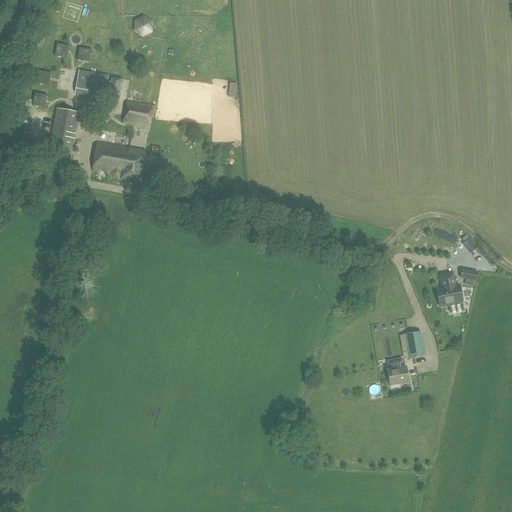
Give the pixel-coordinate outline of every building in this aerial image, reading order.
[(108,76),(78,71),(74,93),(105,99),(108,76)] [(111,78),(110,78),(107,98),(117,100),(121,79),(120,79),(121,74),(112,72),(111,78)] [(126,102),(122,124),(148,129),(152,107),(126,102)] [(48,156),(69,161),(78,113),(56,109),(48,156)] [(120,176),(121,175),(120,178),(139,181),(144,151),(96,143),(92,171),(111,174),(111,175),(112,176),(112,177),(113,177),(113,178),(114,178),(115,178),(116,178),(117,178),(118,178),(119,177),(120,177),(120,176)] [(462,270),(460,279),(476,281),(478,272),(462,270)] [(443,285),(437,286),(440,305),(442,305),(443,307),(449,306),(449,304),(463,302),(461,285),(457,286),(455,273),(442,275),(443,285)] [(389,370),(387,370),(390,386),(409,383),(406,367),(403,367),(402,359),(388,361),(389,370)]
